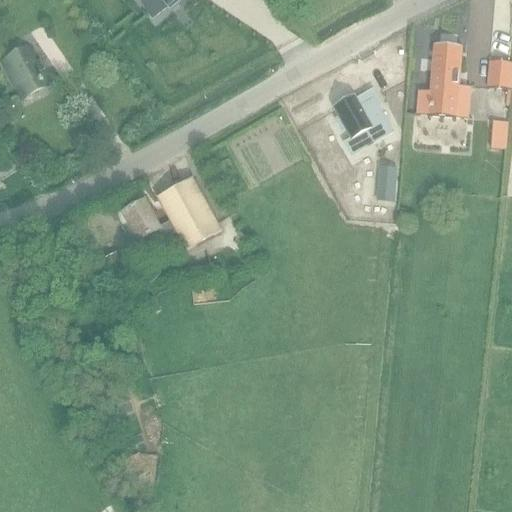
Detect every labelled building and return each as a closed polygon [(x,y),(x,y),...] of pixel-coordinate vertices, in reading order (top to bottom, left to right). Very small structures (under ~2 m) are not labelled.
[(137,0),(152,19),(167,8),(168,10),(170,9),(169,7),(175,2),(176,4),(178,3),(177,1),(177,0),(137,0)] [(0,62),(0,63),(20,102),(52,85),(31,46),(0,62)] [(419,92),(417,116),(455,119),(468,120),(470,91),(457,90),(460,49),(434,47),(431,93),(419,92)] [(487,88),(511,89),(511,64),(489,63),(487,88)] [(353,97),(332,108),(338,119),(335,121),(342,133),(345,131),(351,141),(367,133),(373,145),(393,134),(381,113),(373,99),(359,107),(355,100),(353,97)] [(491,149),(506,150),(508,124),(493,123),(491,149)] [(380,168),(377,203),(393,204),(396,169),(380,168)] [(170,223),(176,233),(186,252),(221,233),(192,180),(157,200),(170,223)] [(152,246),(176,233),(170,223),(159,229),(145,202),(122,215),(137,243),(147,237),(152,246)] [(96,265),(110,287),(133,273),(120,251),(96,265)] [(29,256),(14,260),(17,272),(32,268),(29,256)] [(173,272),(175,282),(210,276),(208,266),(173,272)] [(153,298),(140,304),(146,317),(159,311),(153,298)] [(111,404),(117,420),(134,414),(128,398),(111,404)] [(121,465),(128,481),(147,473),(140,457),(121,465)]
